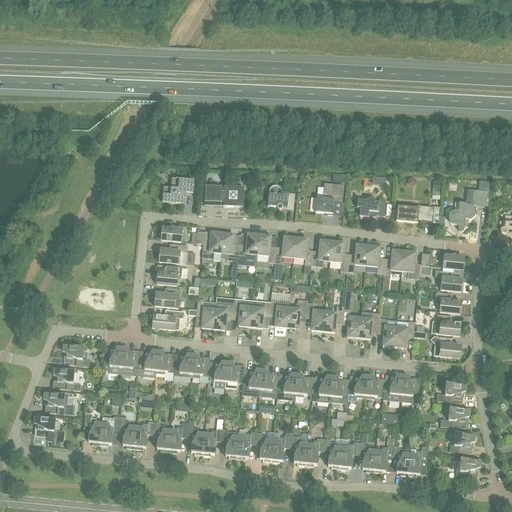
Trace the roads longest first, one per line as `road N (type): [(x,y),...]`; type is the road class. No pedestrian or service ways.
road 1 (residential): [(500,498),(294,485),(25,452),(13,438),(41,364)]
road 2 (motorway): [(511,81),(0,59)]
road 3 (motorway): [(0,85),(511,107)]
road 4 (residential): [(134,337),(144,227),(153,217),(482,250)]
road 5 (residential): [(479,372),(134,337)]
road 6 (residential): [(500,498),(479,372)]
road 7 (residential): [(479,372),(482,250)]
